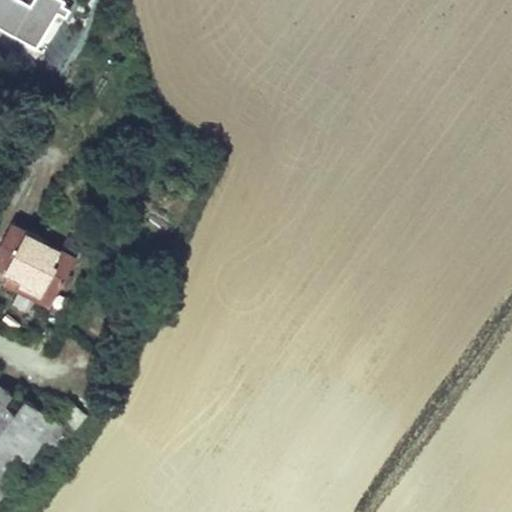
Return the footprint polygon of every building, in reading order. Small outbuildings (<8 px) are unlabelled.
[(0,0),(0,27),(43,47),(64,0),(0,0)] [(65,243),(18,216),(0,248),(0,249),(19,261),(23,254),(35,261),(30,270),(49,281),(51,278),(61,284),(74,262),(59,253),(65,243)] [(65,243),(59,253),(74,262),(79,251),(65,243)] [(19,261),(13,272),(25,279),(56,295),(61,284),(51,278),(49,281),(30,270),(35,261),(23,254),(19,261)] [(0,494),(53,430),(50,409),(27,395),(16,408),(7,401),(14,392),(0,380),(0,494)]
